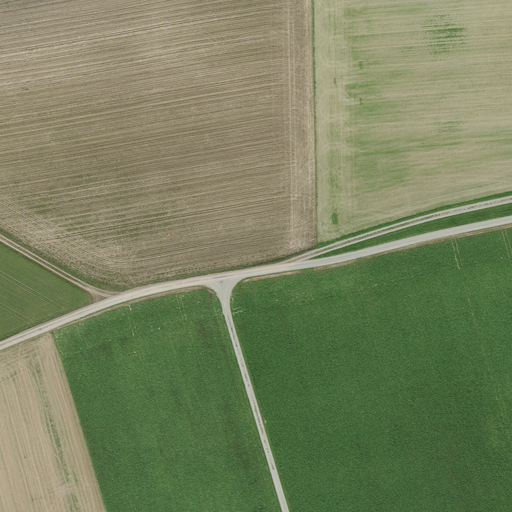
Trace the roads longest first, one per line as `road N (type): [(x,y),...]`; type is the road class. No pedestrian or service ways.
road 1 (track): [(511,220),(140,292),(0,347)]
road 2 (track): [(273,270),(511,200)]
road 3 (track): [(218,281),(286,511)]
road 4 (track): [(140,292),(106,294),(83,285),(0,237)]
